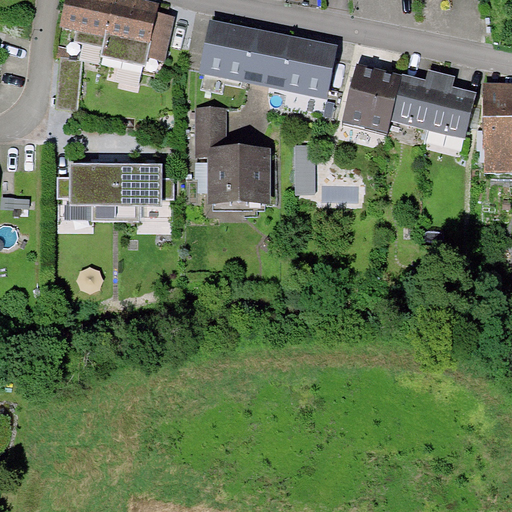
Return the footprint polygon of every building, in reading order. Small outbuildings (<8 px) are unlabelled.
[(159,5),(133,0),(69,0),(62,32),(79,36),(77,43),(104,49),(101,66),(144,75),(147,62),(166,66),(175,19),(157,15),(159,5)] [(270,36),(207,22),(197,75),(261,89),(323,103),(335,51),(270,36)] [(71,50),(58,47),(56,58),(69,61),(71,50)] [(82,62),(60,61),(57,112),(79,113),(80,95),(86,95),(86,82),(81,82),(82,62)] [(399,74),(351,65),(339,128),(386,137),(389,126),(399,82),(399,74)] [(422,87),(399,82),(389,126),(465,143),(475,98),(453,93),(456,81),(425,74),(422,87)] [(511,87),(485,87),(485,171),(511,171),(511,87)] [(226,112),(195,112),(194,165),(203,165),(202,213),(271,214),(272,152),(226,151),(226,112)] [(314,149),(293,149),(294,196),(314,196),(314,149)] [(162,164),(70,162),(70,177),(58,177),(58,199),(70,199),(69,204),(89,204),(88,220),(139,221),(139,206),(161,206),(162,199),(175,199),(175,178),(161,177),(162,164)]
